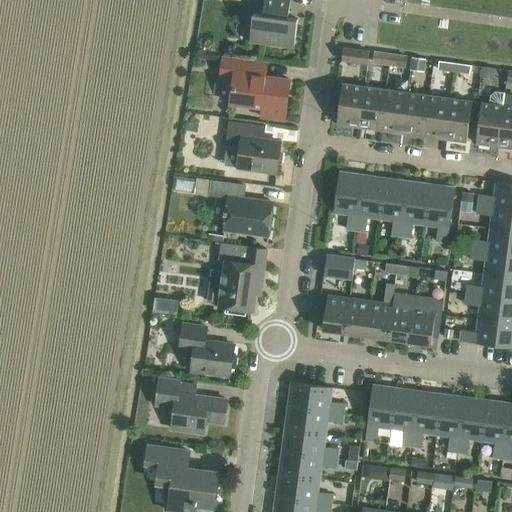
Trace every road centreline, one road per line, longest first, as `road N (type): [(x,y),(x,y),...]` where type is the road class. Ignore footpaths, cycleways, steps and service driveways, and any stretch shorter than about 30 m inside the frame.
road 1 (residential): [(511,379),(274,346)]
road 2 (residential): [(309,146),(511,174)]
road 3 (residential): [(274,346),(309,146)]
road 4 (residential): [(250,511),(274,346)]
road 5 (residential): [(309,146),(337,0)]
